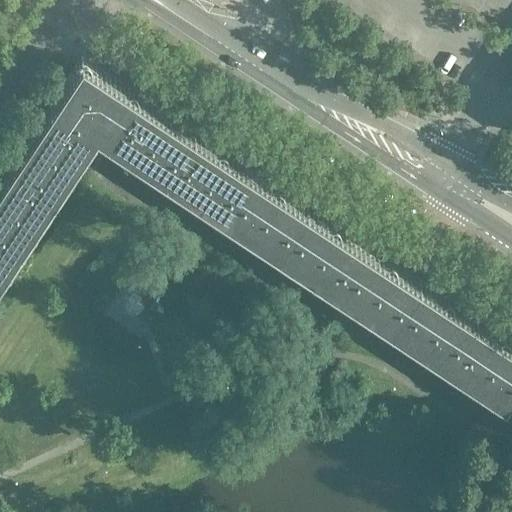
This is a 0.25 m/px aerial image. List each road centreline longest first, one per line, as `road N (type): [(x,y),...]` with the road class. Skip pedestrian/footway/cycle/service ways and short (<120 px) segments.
road 1 (residential): [(62,8),(424,245)]
road 2 (tertiary): [(137,0),(444,198)]
road 3 (tertiary): [(440,161),(174,0)]
road 4 (residential): [(440,161),(511,59)]
